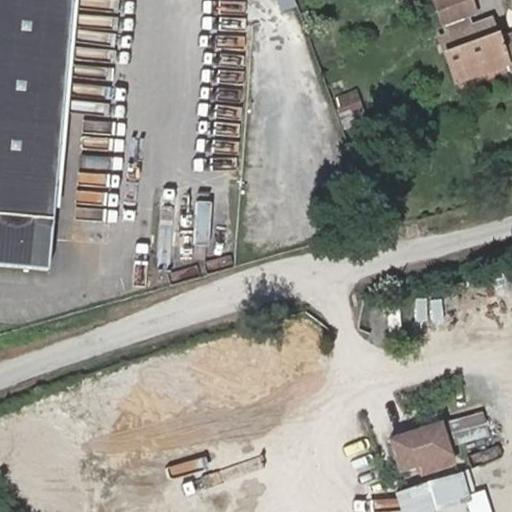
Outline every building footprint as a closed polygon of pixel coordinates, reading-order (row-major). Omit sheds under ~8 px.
[(0,0),(0,265),(46,270),(72,0),(0,0)] [(426,0),(436,25),(458,15),(465,13),(460,0),(426,0)] [(458,15),(436,25),(440,35),(462,26),(458,15)] [(482,18),(462,26),(440,35),(432,38),(449,80),(498,61),(501,70),(511,65),(511,49),(505,32),(490,39),(482,18)] [(367,167),(359,146),(344,152),(353,174),(367,167)] [(416,468),(430,464),(449,458),(439,428),(391,443),(399,473),(416,468)] [(432,471),(430,464),(416,468),(418,475),(432,471)] [(409,511),(480,511),(470,471),(403,488),(409,511)]
